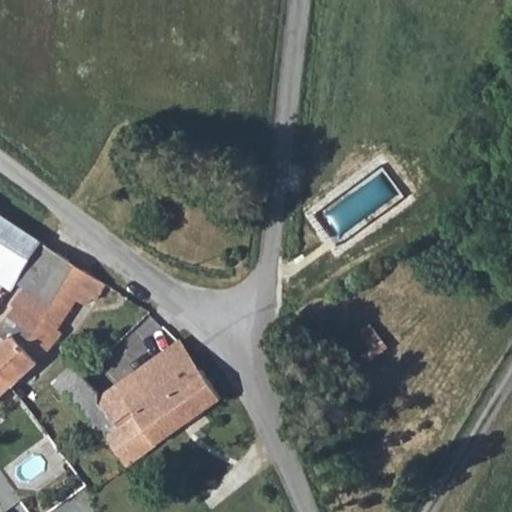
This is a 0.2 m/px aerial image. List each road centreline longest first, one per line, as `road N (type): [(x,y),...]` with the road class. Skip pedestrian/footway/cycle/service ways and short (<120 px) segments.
road 1 (unclassified): [(299,0),(253,371)]
road 2 (unclassified): [(253,371),(189,310),(0,169)]
road 3 (track): [(511,362),(422,511)]
road 4 (unclassified): [(253,371),(308,511)]
